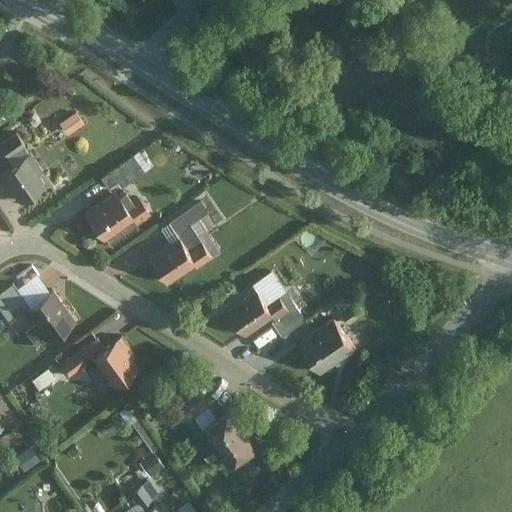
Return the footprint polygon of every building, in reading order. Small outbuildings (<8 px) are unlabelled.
[(82,109),(65,120),(74,133),(91,121),(82,109)] [(18,147),(8,133),(0,138),(0,156),(1,159),(18,147)] [(29,148),(0,168),(0,180),(18,205),(45,185),(34,170),(41,165),(29,148)] [(152,159),(145,148),(113,171),(120,182),(152,159)] [(130,217),(111,192),(80,215),(99,240),(130,217)] [(152,217),(141,199),(125,209),(130,217),(136,227),(152,217)] [(208,213),(200,202),(181,215),(189,226),(208,213)] [(187,252),(176,239),(145,264),(162,286),(194,260),(187,252)] [(214,260),(201,242),(187,252),(194,260),(199,270),(214,260)] [(22,305),(8,285),(0,290),(0,314),(3,318),(22,305)] [(74,321),(49,285),(24,302),(31,312),(15,323),(33,349),(74,321)] [(253,287),(222,311),(241,336),(272,312),(253,287)] [(280,333),(302,317),(280,287),(267,297),(279,313),(270,319),(280,333)] [(363,312),(352,300),(338,313),(349,325),(363,312)] [(314,374),(351,344),(329,317),(292,347),(314,374)] [(132,356),(117,335),(86,357),(109,389),(129,375),(121,364),(132,356)] [(79,363),(71,353),(54,368),(63,378),(79,363)] [(206,406),(193,388),(173,402),(185,420),(206,406)] [(219,468),(254,446),(224,400),(189,422),(219,468)] [(26,465),(43,459),(39,446),(22,452),(26,465)]
